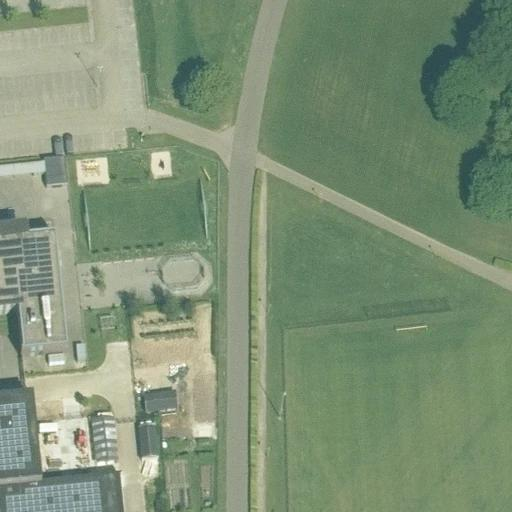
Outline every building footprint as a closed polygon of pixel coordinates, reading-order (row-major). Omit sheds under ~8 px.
[(51,188),(69,186),(67,161),(49,162),(51,188)] [(38,243),(36,243),(23,244),(23,245),(0,246),(0,317),(16,316),(18,337),(21,359),(20,359),(20,361),(26,360),(66,356),(61,312),(53,240),(52,241),(42,242),(38,243)] [(149,415),(181,413),(180,395),(148,397),(149,415)] [(115,511),(113,482),(120,482),(119,480),(39,488),(30,403),(0,405),(0,511),(115,511)] [(94,417),(96,465),(120,464),(118,416),(94,417)] [(137,432),(141,464),(157,463),(154,430),(137,432)]
